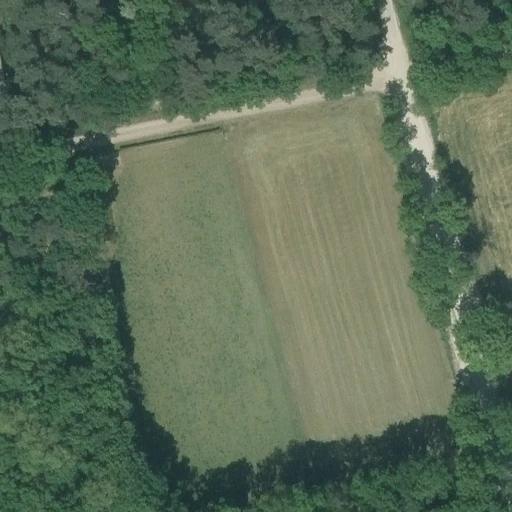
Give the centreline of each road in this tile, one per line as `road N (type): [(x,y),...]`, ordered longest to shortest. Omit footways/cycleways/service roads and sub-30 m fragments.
road 1 (track): [(511,58),(0,161)]
road 2 (track): [(511,489),(399,83)]
